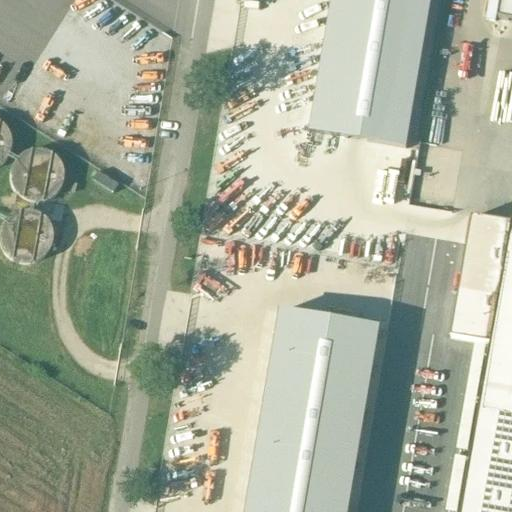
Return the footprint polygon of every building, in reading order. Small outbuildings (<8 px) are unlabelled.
[(329,0),(307,131),(403,148),(428,0),(329,0)] [(511,0),(502,0),(499,20),(511,22),(511,0)] [(8,156),(10,146),(8,135),(2,127),(0,125),(0,166),(3,165),(8,156)] [(61,188),(63,178),(60,168),(54,159),(46,154),(35,152),(25,154),(17,160),(11,169),(9,179),(11,189),(15,195),(17,198),(23,202),(30,205),(37,206),(47,203),(55,197),(61,188)] [(17,198),(15,195),(11,217),(14,215),(21,213),(29,213),(35,214),(37,206),(30,205),(23,202),(17,198)] [(50,249),(52,239),(50,228),(44,220),(35,214),(29,213),(21,213),(14,215),(11,217),(6,221),(0,229),(0,248),(0,250),(6,259),(15,264),(26,266),(36,264),(44,258),(50,249)] [(511,511),(511,224),(472,218),(451,339),(491,346),(462,511),(511,511)] [(341,511),(372,331),(276,315),(243,511),(341,511)]
